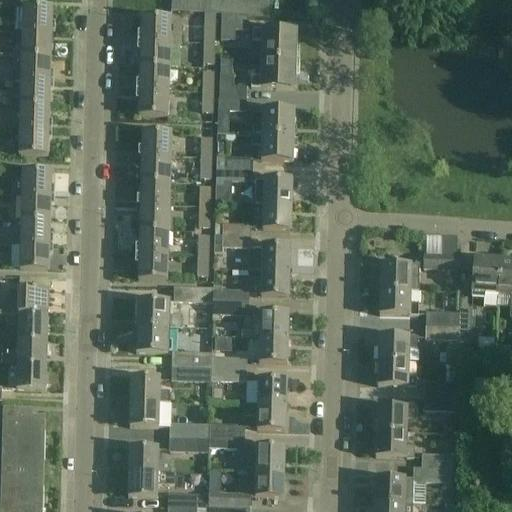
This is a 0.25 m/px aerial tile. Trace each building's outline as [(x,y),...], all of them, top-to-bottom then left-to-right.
[(171,0),(171,13),(182,13),(182,0),(171,0)] [(182,0),(182,13),(193,14),(193,0),(182,0)] [(193,0),(193,14),(203,15),(204,0),(193,0)] [(204,0),(203,15),(214,16),(215,0),(204,0)] [(215,0),(214,16),(221,17),(225,17),(226,0),(215,0)] [(226,0),(225,17),(236,18),(237,0),(226,0)] [(248,0),(237,0),(236,18),(247,19),(248,0)] [(248,0),(247,19),(258,19),(259,0),(248,0)] [(270,0),(259,0),(258,19),(269,20),(270,0)] [(22,10),(21,35),(51,36),(51,37),(54,37),(54,27),(51,27),(51,11),(22,10)] [(225,17),(221,17),(220,43),(234,44),(234,33),(247,34),(248,19),(236,18),(225,17)] [(137,36),(137,45),(169,46),(170,21),(141,20),(140,36),(137,36)] [(204,27),(203,47),(213,47),(214,28),(204,27)] [(262,45),(261,63),(295,63),(296,34),(253,33),(252,44),(262,45)] [(21,35),(21,60),(50,60),(51,37),(51,36),(21,35)] [(140,55),(139,69),(169,70),(169,46),(137,45),(137,55),(140,55)] [(203,47),(203,68),(212,68),(213,47),(203,47)] [(21,60),(20,84),(52,85),(53,75),(50,75),(50,60),(21,60)] [(295,63),(261,63),(261,80),(251,80),(251,91),(294,92),(295,63)] [(136,84),(136,93),(168,94),(169,70),(139,69),(139,84),(136,84)] [(203,76),(202,95),(212,95),(212,76),(203,76)] [(219,79),(218,103),(246,103),(246,90),(233,89),(233,79),(219,79)] [(13,84),(13,94),(20,94),(20,108),(49,109),(49,94),(49,85),(20,84),(13,84)] [(168,94),(136,93),(135,103),(138,103),(138,119),(167,119),(168,94)] [(202,95),(201,116),(211,117),(212,95),(202,95)] [(245,116),(246,103),(218,103),(218,115),(229,115),(245,116)] [(20,108),(19,132),(51,133),(51,124),(48,124),(49,109),(20,108)] [(252,128),(252,138),(293,140),(294,115),(262,114),(262,129),(252,128)] [(51,133),(19,132),(18,158),(47,159),(48,143),(51,143),(51,133)] [(141,161),(141,160),(170,161),(171,136),(142,135),(141,152),(138,152),(138,161),(141,161)] [(217,138),(217,146),(225,146),(225,138),(217,138)] [(293,140),(252,138),(252,149),(261,150),(261,164),(292,165),(293,140)] [(201,142),(200,162),(210,163),(211,142),(201,142)] [(141,161),(140,185),(170,186),(170,161),(141,160),(141,161)] [(216,173),(223,173),(252,174),(252,163),(216,161),(216,173)] [(200,162),(199,183),(209,183),(210,163),(200,162)] [(216,173),(215,185),(221,185),(251,186),(252,174),(223,173),(216,173)] [(22,174),(21,199),(53,200),(54,191),(50,191),(51,175),(22,174)] [(255,182),(254,208),(263,208),(291,208),(292,184),(255,182)] [(140,210),(140,209),(169,210),(170,186),(140,185),(140,200),(137,200),(136,210),(140,210)] [(199,191),(199,211),(209,211),(209,191),(199,191)] [(21,199),(20,224),(50,224),(50,210),(53,210),(53,200),(21,199)] [(291,208),(263,208),(262,233),(290,234),(291,208)] [(140,210),(139,233),(168,234),(169,210),(140,209),(140,210)] [(199,211),(198,231),(208,232),(209,211),(199,211)] [(20,224),(20,248),(52,249),(52,239),(49,239),(50,224),(20,224)] [(222,228),(222,241),(250,241),(251,229),(222,228)] [(135,248),(135,257),(167,258),(168,234),(139,233),(138,248),(135,248)] [(198,240),(197,260),(207,260),(208,240),(198,240)] [(214,240),(214,257),(221,257),(221,251),(222,241),(214,240)] [(222,241),(221,251),(250,253),(250,241),(222,241)] [(52,249),(20,248),(19,273),(48,274),(49,258),(52,258),(52,249)] [(248,275),(261,275),(289,276),(290,250),(262,249),(262,264),(248,264),(248,275)] [(167,258),(135,257),(135,267),(138,267),(137,283),(167,284),(167,258)] [(423,258),(423,272),(460,273),(460,259),(456,259),(426,258),(423,258)] [(197,260),(197,280),(207,281),(207,260),(197,260)] [(496,307),(497,298),(499,264),(474,262),(471,300),(483,301),(483,308),(496,309),(496,307)] [(511,264),(499,264),(497,298),(496,307),(509,308),(508,318),(511,320),(511,264)] [(380,293),(410,294),(418,294),(419,281),(419,269),(381,267),(380,293)] [(289,276),(261,275),(261,299),(288,300),(289,276)] [(212,307),(212,293),(173,292),(173,306),(212,308),(212,307)] [(0,305),(0,319),(18,320),(47,320),(48,294),(9,293),(9,305),(0,305)] [(410,294),(380,293),(379,318),(417,319),(418,307),(410,307),(410,294)] [(221,295),(220,307),(248,308),(248,296),(221,295)] [(136,330),(168,331),(182,331),(182,318),(168,317),(169,305),(137,304),(136,330)] [(220,324),(220,319),(248,320),(248,308),(220,307),(212,307),(212,308),(212,323),(220,324)] [(470,344),(472,312),(459,311),(458,344),(470,344)] [(260,316),(259,341),(287,342),(288,317),(260,316)] [(426,316),(425,330),(459,331),(459,317),(426,316)] [(18,320),(17,344),(47,345),(47,320),(18,320)] [(168,331),(136,330),(135,356),(167,357),(168,331)] [(425,330),(425,343),(458,344),(459,331),(425,330)] [(379,338),(378,364),(408,365),(408,352),(416,352),(417,340),(379,338)] [(287,342),(259,341),(259,367),(287,367),(287,342)] [(215,342),(214,355),(231,355),(231,342),(215,342)] [(17,344),(16,369),(46,371),(47,345),(17,344)] [(172,356),(171,371),(200,372),(200,358),(172,356)] [(218,362),(218,375),(246,375),(247,363),(218,362)] [(408,365),(378,364),(377,389),(415,390),(416,378),(407,378),(408,365)] [(46,371),(16,369),(16,394),(45,395),(46,371)] [(171,371),(171,385),(199,386),(200,372),(171,371)] [(218,375),(218,386),(246,387),(246,375),(218,375)] [(130,380),(130,406),(159,406),(169,406),(169,393),(159,393),(159,381),(130,380)] [(258,383),(257,409),(285,410),(286,383),(258,383)] [(424,387),(423,401),(453,402),(447,402),(448,388),(424,387)] [(211,392),(210,405),(222,405),(223,392),(211,392)] [(423,401),(423,414),(452,416),(453,402),(423,401)] [(169,406),(159,406),(130,406),(129,431),(158,432),(158,430),(170,430),(170,406),(169,406)] [(285,410),(257,409),(241,408),(241,420),(257,420),(257,433),(285,434),(285,410)] [(376,410),(376,436),(406,437),(406,423),(417,423),(417,411),(376,410)] [(9,421),(8,449),(44,450),(45,422),(32,421),(32,415),(3,414),(3,421),(9,421)] [(170,428),(169,442),(197,442),(198,429),(170,428)] [(217,429),(216,440),(244,441),(245,430),(217,429)] [(406,437),(376,436),(375,460),(413,462),(414,449),(405,449),(406,437)] [(216,440),(216,453),(237,453),(244,454),(244,441),(216,440)] [(169,442),(169,456),(197,457),(197,442),(169,442)] [(8,449),(8,477),(43,478),(44,450),(8,449)] [(237,453),(237,474),(247,474),(255,475),(283,476),(284,451),(256,450),(256,453),(244,453),(244,454),(237,453)] [(129,451),(128,476),(157,477),(171,477),(171,464),(157,464),(158,451),(129,451)] [(421,459),(421,473),(450,474),(450,460),(421,459)] [(450,486),(450,474),(421,473),(411,473),(411,482),(375,481),(374,506),(404,508),(412,508),(423,509),(424,485),(450,486)] [(283,476),(255,475),(247,474),(247,483),(237,483),(237,497),(218,497),(218,489),(207,489),(207,499),(207,509),(250,510),(249,499),(255,499),(255,501),(283,502),(283,476)] [(171,477),(157,477),(128,476),(127,501),(156,502),(157,488),(175,489),(175,477),(171,477)] [(8,477),(7,505),(42,506),(43,478),(8,477)] [(443,495),(442,509),(445,509),(453,509),(454,495),(443,495)] [(168,498),(167,511),(168,511),(195,511),(196,499),(168,498)] [(196,499),(195,511),(206,511),(207,509),(207,499),(196,499)]
